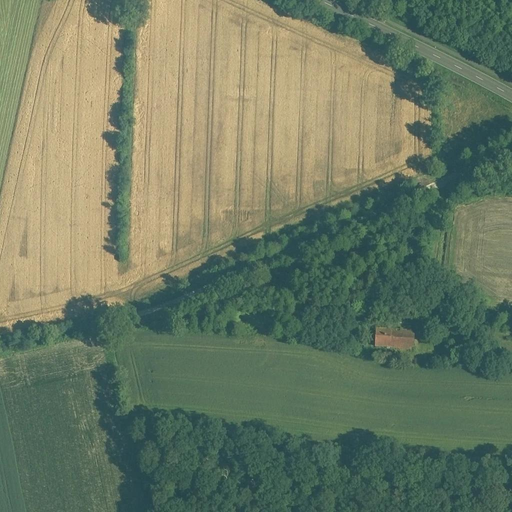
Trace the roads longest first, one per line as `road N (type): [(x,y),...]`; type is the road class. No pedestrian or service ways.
road 1 (track): [(511,151),(160,310),(107,324)]
road 2 (tertiary): [(511,98),(311,0)]
